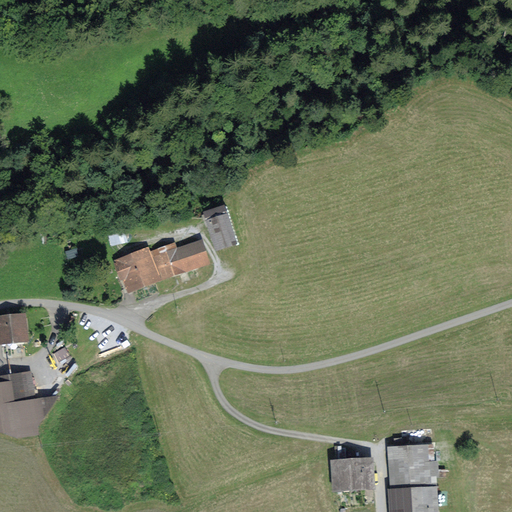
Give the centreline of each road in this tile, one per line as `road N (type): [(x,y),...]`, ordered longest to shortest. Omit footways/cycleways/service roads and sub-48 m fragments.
road 1 (residential): [(0,304),(81,308),(191,353),(293,369),(511,301)]
road 2 (track): [(379,511),(375,450),(235,416),(220,403),(212,357)]
